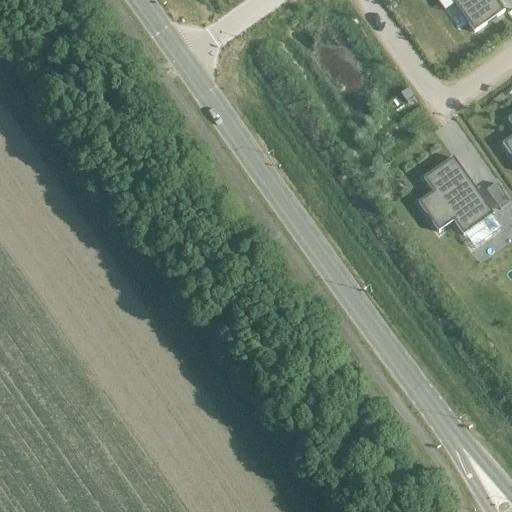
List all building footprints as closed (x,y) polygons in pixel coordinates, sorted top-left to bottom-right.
[(435,0),(433,0),(427,2),(434,24),(443,21),(435,0)] [(436,0),(445,12),(454,5),(475,34),(505,13),(495,0),(436,0)] [(511,117),(508,121),(511,126),(511,138),(503,145),(511,158),(511,117)] [(433,194),(418,205),(439,234),(454,224),(464,238),(466,236),(475,249),(503,230),(494,217),(494,216),(454,159),(423,180),(433,194)] [(507,200),(493,181),(484,188),(497,207),(507,200)]
